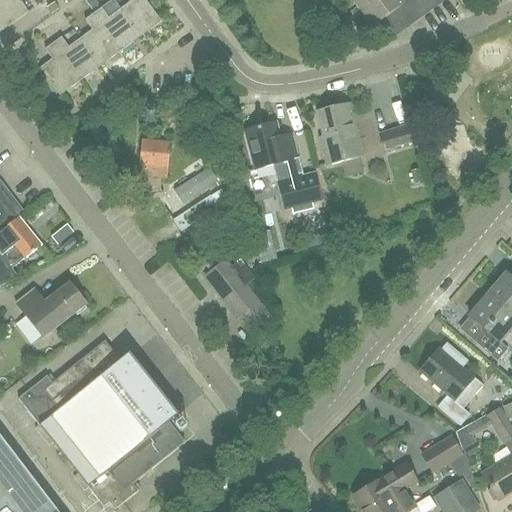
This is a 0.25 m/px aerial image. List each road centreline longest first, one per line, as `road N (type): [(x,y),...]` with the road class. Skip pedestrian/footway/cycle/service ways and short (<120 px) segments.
road 1 (residential): [(243,413),(0,97)]
road 2 (residential): [(511,6),(367,66),(269,84),(243,73),(185,0)]
road 3 (residential): [(279,463),(511,182)]
